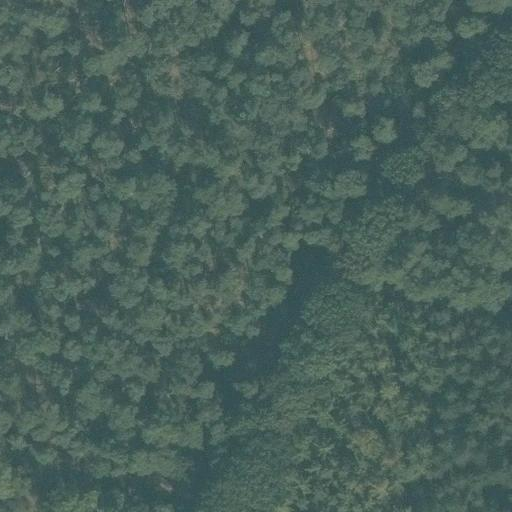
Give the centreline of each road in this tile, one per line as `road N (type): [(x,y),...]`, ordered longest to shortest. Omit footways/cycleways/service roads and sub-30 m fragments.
road 1 (track): [(214,509),(366,205),(511,36)]
road 2 (track): [(219,511),(0,421)]
road 3 (track): [(327,274),(441,305),(511,309)]
